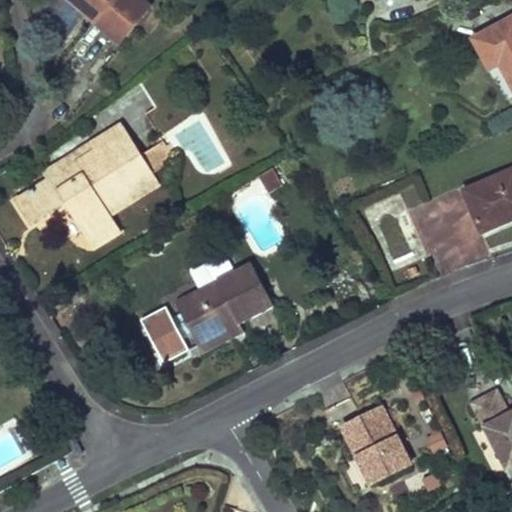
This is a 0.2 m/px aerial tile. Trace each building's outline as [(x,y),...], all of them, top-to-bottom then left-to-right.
[(100,17),(79,0),(68,0),(95,22),(100,17)] [(79,0),(100,17),(95,22),(122,44),(152,7),(143,0),(79,0)] [(511,18),(476,37),(491,67),(503,60),(507,66),(504,67),(511,81),(511,18)] [(185,90),(168,63),(142,80),(158,107),(185,90)] [(123,124),(74,154),(79,161),(53,177),(16,200),(32,225),(66,203),(76,219),(85,214),(101,240),(119,229),(111,215),(107,208),(157,177),(154,173),(167,164),(165,160),(173,156),(164,141),(142,154),(123,124)] [(48,170),(53,177),(79,161),(74,154),(48,170)] [(267,192),(282,186),(275,168),(259,174),(267,192)] [(511,169),(466,190),(484,232),(511,219),(511,169)] [(161,184),(157,177),(107,208),(111,215),(161,184)] [(85,214),(76,219),(92,245),(101,240),(85,214)] [(191,270),(197,290),(236,270),(227,252),(191,270)] [(276,306),(252,262),(236,270),(197,290),(176,301),(200,346),(232,330),(229,324),(237,320),(240,325),(243,323),(276,306)] [(247,333),(243,323),(240,325),(237,320),(229,324),(232,330),(200,346),(204,355),(247,333)] [(509,473),(511,471),(511,412),(511,413),(499,390),(472,404),(509,473)] [(381,408),(342,428),(360,461),(366,458),(378,481),(411,464),(381,408)] [(78,435),(69,440),(76,455),(85,450),(78,435)] [(366,458),(360,461),(372,485),(378,481),(366,458)]
